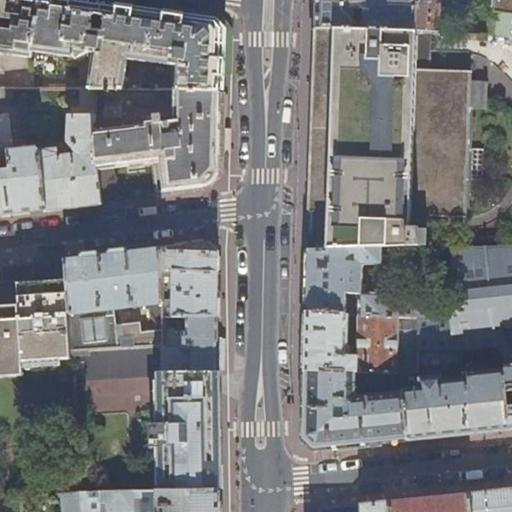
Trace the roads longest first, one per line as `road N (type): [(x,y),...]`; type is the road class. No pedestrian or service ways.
road 1 (secondary): [(264,212),(261,486)]
road 2 (residential): [(264,212),(0,243)]
road 3 (residential): [(511,459),(261,486)]
